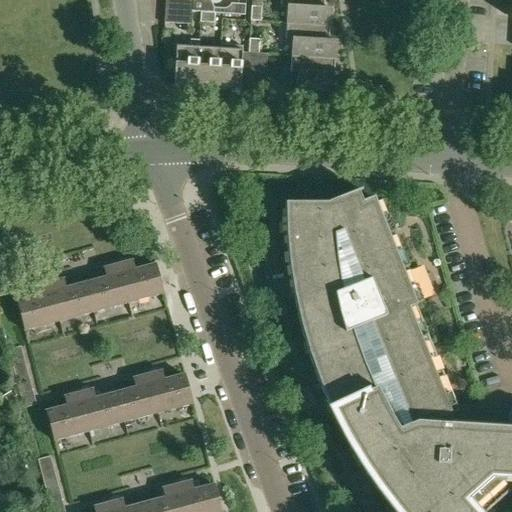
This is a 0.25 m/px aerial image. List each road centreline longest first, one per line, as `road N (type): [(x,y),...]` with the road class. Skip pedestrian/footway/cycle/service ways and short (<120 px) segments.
road 1 (residential): [(284,511),(154,152)]
road 2 (tertiary): [(154,152),(450,159)]
road 3 (unknown): [(136,67),(271,71),(274,0)]
road 4 (residential): [(450,159),(459,0)]
road 5 (tertiary): [(0,176),(154,152)]
road 6 (unclassified): [(154,152),(124,0)]
